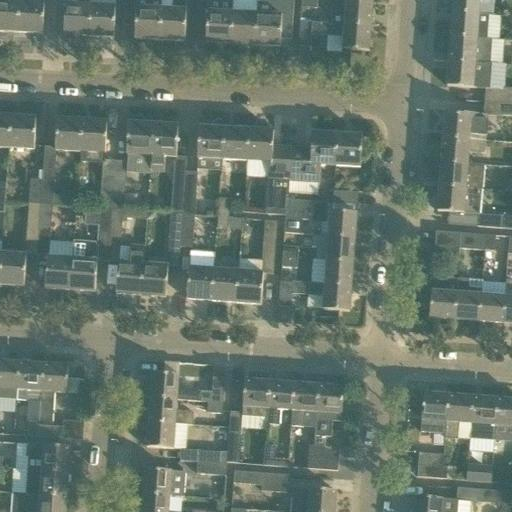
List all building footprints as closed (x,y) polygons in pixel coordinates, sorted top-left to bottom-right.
[(0,0),(0,32),(18,34),(19,2),(19,0),(0,0)] [(30,0),(30,3),(19,2),(18,34),(42,35),(44,3),(44,0),(30,0)] [(76,0),(76,5),(65,5),(63,36),(88,37),(90,0),(76,0)] [(115,0),(90,0),(88,37),(113,39),(115,0)] [(125,0),(125,16),(136,17),(136,0),(125,0)] [(136,0),(136,17),(134,40),(159,41),(161,0),(136,0)] [(161,0),(159,41),(184,43),(186,11),(186,0),(161,0)] [(207,0),(205,44),(230,45),(231,13),(232,13),(232,0),(207,0)] [(281,0),(257,0),(257,15),(255,46),(280,48),(280,40),(291,41),(293,1),(281,0)] [(317,0),(301,0),(301,8),(316,9),(317,0)] [(333,0),(331,24),(371,27),(373,3),(346,1),(333,0)] [(452,0),(452,13),(478,15),(479,15),(479,0),(452,0)] [(230,45),(255,46),(257,15),(232,13),(231,13),(230,45)] [(450,38),(486,41),(487,40),(488,15),(479,15),(478,15),(452,13),(450,38)] [(300,23),(300,27),(298,46),(310,47),(311,35),(343,37),(342,50),(369,52),(371,27),(331,24),(311,23),(300,23)] [(448,62),(488,65),(490,41),(486,41),(450,38),(448,62)] [(488,89),(488,88),(490,65),(488,65),(448,62),(446,87),(485,89),(488,89)] [(485,89),(484,104),(503,105),(511,105),(511,89),(504,89),(488,88),(488,89),(485,89)] [(502,116),(511,117),(511,105),(503,105),(502,116)] [(485,142),(487,116),(483,116),(471,116),(444,114),(443,139),(485,142)] [(0,148),(9,149),(10,117),(0,116),(0,148)] [(10,117),(9,149),(34,151),(36,119),(10,117)] [(55,152),(80,153),(82,121),(57,120),(55,152)] [(107,122),(82,121),(80,153),(105,154),(107,122)] [(128,155),(127,163),(127,171),(149,173),(153,125),(128,124),(126,155),(128,155)] [(178,126),(153,125),(149,173),(150,173),(164,174),(165,157),(176,158),(178,126)] [(197,159),(222,160),(224,129),(199,127),(197,159)] [(224,129),(222,160),(246,162),(248,130),(224,129)] [(268,215),(285,216),(287,200),(288,200),(289,183),(291,150),(272,149),(273,132),(248,130),(246,162),(270,163),(268,215)] [(321,166),(335,167),(337,135),(312,134),(311,152),(291,150),(289,183),(320,184),(321,166)] [(362,136),(337,135),(335,167),(360,168),(362,136)] [(443,139),(441,163),(467,165),(467,164),(468,153),(485,154),(485,142),(443,139)] [(484,166),(467,164),(467,165),(441,163),(439,187),(482,190),(484,166)] [(184,192),(183,215),(195,216),(199,173),(186,172),(184,192)] [(29,204),(40,205),(42,181),(30,180),(29,204)] [(40,205),(52,206),(59,206),(70,207),(71,197),(54,196),(55,182),(42,181),(40,205)] [(111,210),(113,186),(101,185),(99,209),(111,210)] [(113,186),(111,210),(124,211),(126,187),(113,186)] [(437,212),(463,214),(478,215),(480,215),(482,190),(439,187),(437,212)] [(183,215),(184,192),(172,191),(171,215),(183,215)] [(333,204),(337,204),(357,206),(358,194),(334,192),(333,204)] [(219,199),(218,214),(229,215),(230,200),(219,199)] [(287,200),(285,216),(285,219),(308,221),(310,201),(288,200),(287,200)] [(39,229),(40,205),(29,204),(27,228),(39,229)] [(51,230),(52,206),(40,205),(39,229),(51,230)] [(110,234),(111,210),(99,209),(98,227),(98,233),(110,234)] [(111,210),(110,234),(122,235),(123,223),(127,223),(127,219),(127,211),(124,211),(111,210)] [(329,236),(355,238),(357,214),(331,212),(329,236)] [(229,215),(218,214),(217,230),(228,230),(229,219),(229,215)] [(180,248),(183,215),(171,215),(168,247),(180,248)] [(183,215),(180,248),(192,249),(195,216),(183,215)] [(511,217),(498,216),(497,229),(511,229),(511,217)] [(277,222),(265,221),(263,246),(275,247),(277,222)] [(436,232),(434,249),(459,251),(459,249),(460,249),(461,234),(436,232)] [(461,234),(460,249),(484,251),(485,236),(461,234)] [(328,249),(327,260),(353,262),(355,238),(329,236),(312,235),(312,248),(328,249)] [(485,236),(484,251),(494,252),(496,237),(485,236)] [(95,293),(98,248),(95,247),(96,243),(73,242),(72,260),(70,291),(95,293)] [(141,297),(143,265),(145,247),(131,245),(130,264),(120,263),(118,263),(115,295),(141,297)] [(283,247),(282,257),(298,258),(299,248),(283,247)] [(190,252),(189,269),(186,300),(211,302),(214,270),(213,270),(215,254),(190,252)] [(2,254),(0,275),(0,286),(24,288),(26,256),(2,254)] [(298,258),(282,257),(281,268),(297,270),(297,271),(314,272),(314,262),(298,261),(298,258)] [(45,289),(70,291),(72,260),(47,258),(45,289)] [(261,306),(263,275),(251,273),(251,261),(240,260),(239,272),(238,272),(235,304),(261,306)] [(327,260),(325,286),(351,287),(353,262),(327,260)] [(165,298),(167,272),(168,267),(143,265),(141,297),(165,298)] [(211,302),(235,304),(238,272),(214,270),(211,302)] [(457,280),(452,280),(432,278),(429,318),(454,320),(457,280)] [(457,280),(454,320),(479,322),(481,297),(482,282),(457,280)] [(349,312),(351,287),(325,286),(280,283),(278,307),(291,308),(292,294),(308,296),(324,297),(324,310),(349,312)] [(511,324),(511,287),(505,287),(505,298),(503,324),(511,324)] [(479,322),(503,324),(505,298),(481,297),(479,322)] [(0,399),(16,401),(19,364),(0,362),(0,399)] [(19,364),(16,401),(41,402),(44,365),(19,364)] [(42,402),(41,409),(41,423),(40,423),(39,438),(63,439),(64,428),(52,427),(53,409),(55,393),(67,394),(68,367),(44,365),(41,402),(42,402)] [(178,401),(201,402),(202,392),(180,390),(181,376),(152,373),(150,399),(178,401)] [(213,378),(212,393),(211,403),(223,404),(223,399),(225,379),(213,378)] [(243,416),(266,418),(268,382),(245,381),(242,413),(242,416),(243,416)] [(279,426),(280,410),(291,411),(293,384),(268,382),(266,418),(265,425),(279,426)] [(291,427),(303,428),(304,411),(316,412),(318,386),(293,384),(291,411),(292,411),(291,427)] [(314,429),(314,437),(330,438),(331,422),(341,423),(343,388),(318,386),(316,412),(315,429),(314,429)] [(420,433),(445,435),(447,396),(423,394),(422,407),(420,433)] [(472,398),(447,396),(445,435),(444,439),(445,439),(458,440),(459,423),(471,423),(472,398)] [(494,442),(495,425),(497,400),(472,398),(471,423),(470,440),(494,442)] [(148,423),(176,425),(193,426),(194,414),(177,413),(178,401),(150,399),(148,423)] [(511,400),(497,400),(495,425),(511,426),(511,400)] [(222,415),(223,404),(211,403),(208,403),(207,414),(222,415)] [(228,442),(227,453),(240,454),(243,416),(242,416),(242,413),(230,412),(228,442)] [(39,438),(40,423),(28,422),(27,437),(39,438)] [(175,450),(176,425),(148,423),(147,448),(175,450)] [(28,458),(27,470),(68,473),(70,448),(26,445),(25,457),(28,458)] [(265,446),(263,466),(274,467),(275,459),(276,446),(265,446)] [(327,447),(313,446),(308,446),(308,457),(338,459),(339,448),(327,447)] [(226,465),(226,463),(227,453),(181,449),(180,462),(198,463),(225,465),(226,465)] [(240,454),(227,453),(226,463),(239,464),(240,454)] [(419,454),(418,466),(443,467),(444,456),(419,454)] [(307,470),(337,472),(338,459),(308,457),(307,470)] [(225,477),(226,465),(225,465),(198,463),(197,475),(225,477)] [(466,482),(491,484),(492,467),(468,465),(467,469),(466,482)] [(417,478),(437,479),(447,480),(448,468),(443,468),(443,467),(418,466),(417,478)] [(15,494),(67,498),(68,473),(27,470),(12,469),(11,494),(15,494)] [(169,497),(183,498),(185,473),(145,470),(143,495),(169,497)] [(261,492),(288,494),(289,476),(234,472),(233,485),(262,487),(261,492)] [(334,511),(336,492),(309,490),(293,488),(290,511),(334,511)] [(511,493),(482,491),(481,504),(510,506),(511,493)] [(65,511),(67,498),(15,494),(13,511),(65,511)] [(143,495),(141,511),(168,511),(169,497),(143,495)] [(457,511),(458,501),(416,498),(414,511),(457,511)]
